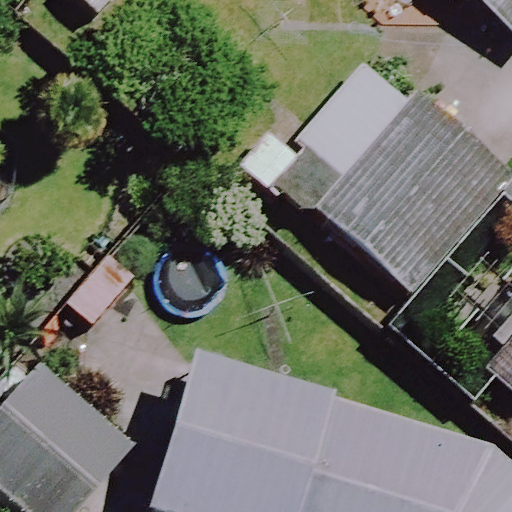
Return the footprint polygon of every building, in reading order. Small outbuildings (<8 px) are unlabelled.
[(53,0),(88,36),(124,0),(53,0)] [(511,0),(442,0),(511,63),(511,0)] [(499,194),(353,78),(292,155),(272,139),(241,177),(408,309),(499,194)] [(511,195),(503,206),(511,213),(511,353),(477,394),(511,423),(511,195)] [(186,372),(162,443),(139,511),(511,511),(511,496),(485,472),(186,372)] [(77,511),(120,466),(27,381),(0,410),(0,511),(77,511)]
